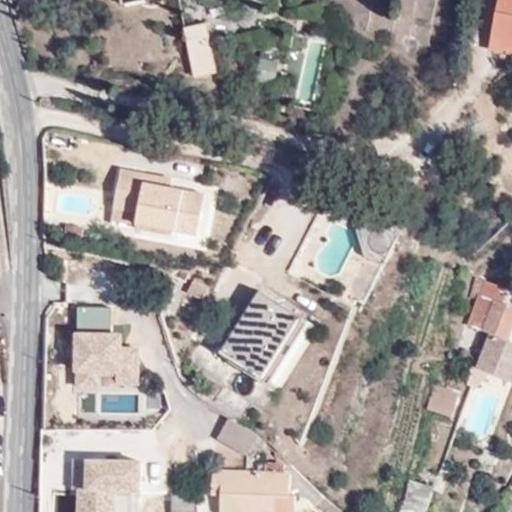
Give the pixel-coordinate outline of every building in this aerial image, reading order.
[(511,0),(500,0),(489,51),(511,55),(511,0)] [(208,23),(186,26),(192,68),(214,65),(208,23)] [(294,101),(312,105),(325,39),(294,33),(288,63),(301,66),(294,101)] [(196,235),(204,186),(119,168),(112,205),(133,209),(132,220),(196,235)] [(419,182),(395,172),(384,197),(410,206),(419,182)] [(381,233),(372,253),(369,260),(386,268),(398,241),(381,233)] [(511,303),(509,302),(511,294),(511,289),(480,276),(472,295),(478,298),(471,323),(471,324),(470,325),(483,330),(476,352),(483,355),(480,366),(481,366),(481,368),(511,380),(511,303)] [(304,326),(279,311),(285,299),(244,278),(212,342),(227,349),(221,359),(220,360),(265,388),(304,326)] [(75,338),(75,388),(138,388),(138,338),(75,338)] [(462,397),(430,388),(424,414),(456,423),(462,397)] [(257,436),(225,419),(214,440),(244,456),(257,436)] [(75,460),(74,511),(138,511),(138,460),(75,460)] [(293,470),(208,468),(208,498),(226,498),(225,511),(300,511),(301,497),(292,497),(293,470)] [(428,511),(433,491),(403,484),(397,511),(401,511),(428,511)] [(202,511),(204,495),(174,495),(174,511),(202,511)]
